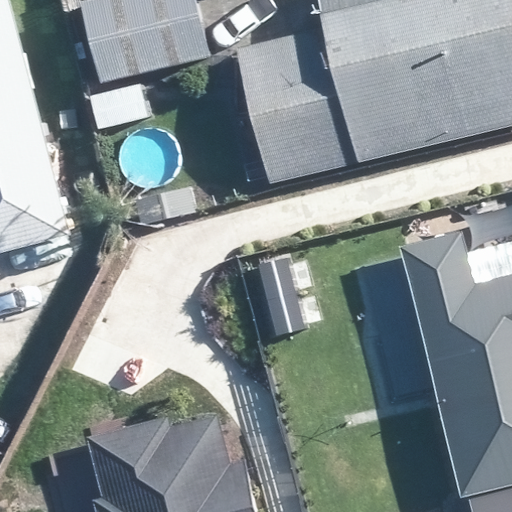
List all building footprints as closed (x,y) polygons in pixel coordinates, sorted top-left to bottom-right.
[(0,0),(0,256),(78,236),(17,0),(0,0)] [(206,64),(204,55),(191,0),(109,0),(75,8),(95,90),(206,64)] [(269,192),(511,131),(511,0),(414,0),(415,1),(317,26),(319,33),(235,54),(269,192)] [(94,137),(137,126),(146,123),(137,88),(85,101),(94,137)] [(511,511),(511,240),(457,255),(452,231),(391,246),(419,349),(409,352),(418,386),(428,383),(456,493),(464,492),(468,511),(511,511)] [(209,511),(215,502),(175,482),(191,451),(152,431),(136,462),(107,448),(74,511),(209,511)]
